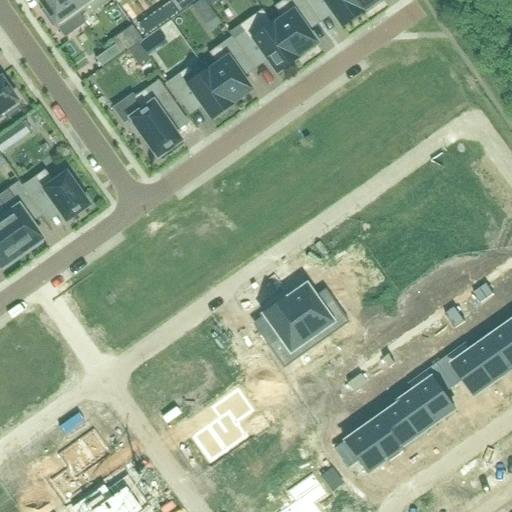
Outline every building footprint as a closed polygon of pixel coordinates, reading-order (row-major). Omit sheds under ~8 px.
[(67,0),(36,0),(48,16),(45,18),(51,27),(54,25),(57,29),(78,14),(67,0)] [(67,0),(78,14),(98,0),(102,6),(110,0),(67,0)] [(194,3),(191,0),(173,0),(171,2),(179,13),(194,3)] [(282,19),(272,26),(295,59),(315,45),(302,27),(314,18),(301,0),(284,0),(273,8),(282,19)] [(301,0),(314,18),(327,9),(341,29),(362,14),(361,13),(351,0),(301,0)] [(351,0),(361,13),(378,0),(351,0)] [(295,59),(272,26),(261,11),(228,34),(231,38),(249,64),(261,55),(275,75),(296,60),(295,59)] [(161,25),(153,14),(138,25),(146,36),(161,25)] [(237,73),(249,64),(231,38),(208,54),(216,66),(207,73),(230,106),(250,92),(237,73)] [(150,62),(137,44),(126,51),(139,69),(150,62)] [(94,60),(100,70),(120,56),(114,46),(94,60)] [(230,106),(207,73),(206,72),(195,79),(188,69),(165,84),(184,110),(196,102),(210,121),(231,107),(230,106)] [(2,82),(0,79),(0,118),(1,118),(0,116),(0,114),(16,103),(9,93),(11,91),(4,80),(2,82)] [(180,143),(162,118),(176,108),(158,81),(133,99),(141,111),(128,120),(131,123),(128,125),(137,137),(139,136),(156,159),(180,143)] [(0,153),(12,145),(5,134),(0,137),(0,153)] [(44,171),(21,187),(37,210),(49,202),(65,223),(88,207),(76,190),(79,188),(70,176),(68,177),(65,174),(52,183),(44,171)] [(450,182),(429,197),(456,236),(476,221),(479,225),(491,216),(472,188),(460,196),(450,182)] [(39,212),(37,210),(21,187),(18,183),(0,195),(0,204),(5,211),(0,213),(0,226),(22,258),(41,244),(39,241),(41,240),(27,221),(39,212)] [(418,226),(407,235),(426,262),(439,253),(436,250),(456,236),(429,197),(411,209),(413,211),(409,214),(418,226)] [(22,258),(0,226),(0,269),(2,271),(22,258)] [(358,247),(356,248),(382,285),(402,271),(404,274),(417,266),(397,238),(386,246),(377,233),(373,236),(371,234),(357,245),(358,247)] [(343,276),(332,284),(351,312),(364,303),(362,300),(382,285),(356,248),(353,250),(352,248),(337,259),(338,261),(334,263),(343,276)] [(487,286),(481,290),(487,300),(494,296),(487,286)] [(300,288),(282,300),(315,347),(348,324),(332,300),(320,308),(313,298),(305,287),(301,290),(300,288)] [(487,300),(481,290),(474,294),(481,304),(487,300)] [(282,300),(261,315),(278,338),(266,346),(283,370),(315,347),(282,300)] [(456,330),(465,323),(455,308),(445,315),(447,317),(456,330)] [(511,334),(504,323),(486,336),(489,340),(511,371),(511,334)] [(472,352),(494,384),(511,371),(489,340),(472,352)] [(467,344),(438,365),(454,388),(464,381),(475,397),(494,384),(472,352),(467,344)] [(395,364),(388,355),(382,359),(388,369),(395,364)] [(193,362),(157,388),(173,410),(201,390),(209,401),(232,385),(217,364),(202,375),(193,362)] [(438,365),(409,385),(415,392),(437,424),(456,411),(445,394),(454,388),(438,365)] [(366,385),(359,375),(353,380),(360,390),(366,385)] [(360,390),(353,380),(347,385),(354,394),(360,390)] [(219,419),(192,438),(210,463),(246,437),(236,423),(253,412),(237,390),(211,408),(219,419)] [(414,393),(397,405),(420,437),(437,424),(415,392),(414,393)] [(397,405),(379,417),(402,449),(403,449),(420,437),(397,405)] [(379,417),(362,430),(384,461),(383,462),(385,464),(404,451),(403,449),(402,449),(379,417)] [(67,469),(51,481),(66,503),(92,484),(84,474),(111,455),(93,430),(57,455),(67,469)] [(362,430),(334,450),(347,469),(357,462),(366,474),(383,462),(384,461),(362,430)] [(221,479),(237,501),(266,481),(274,492),(297,476),(282,455),(266,466),(257,454),(221,479)] [(295,505),(285,511),(317,511),(315,508),(327,499),(313,478),(288,496),(295,505)] [(140,511),(141,511),(125,488),(111,497),(103,485),(70,508),(73,511),(140,511)]
